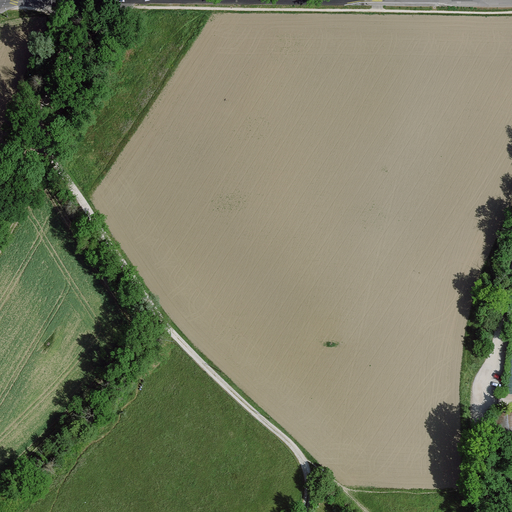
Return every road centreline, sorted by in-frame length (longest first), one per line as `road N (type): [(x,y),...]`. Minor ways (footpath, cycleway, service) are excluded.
road 1 (track): [(304,511),(308,479),(298,452),(164,323),(45,142)]
road 2 (track): [(511,273),(480,412),(496,511)]
road 3 (track): [(52,0),(64,44),(42,105),(45,142)]
